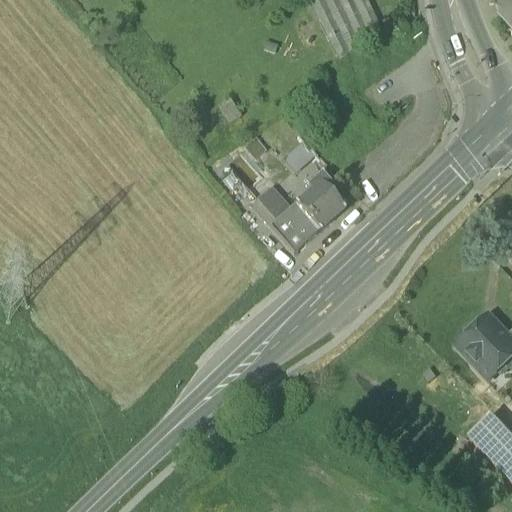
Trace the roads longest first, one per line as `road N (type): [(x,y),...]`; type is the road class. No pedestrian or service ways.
road 1 (secondary): [(509,125),(90,511)]
road 2 (secondary): [(509,125),(473,67),(454,0)]
